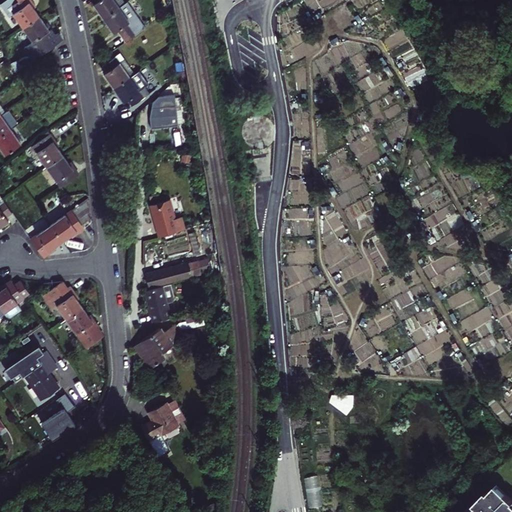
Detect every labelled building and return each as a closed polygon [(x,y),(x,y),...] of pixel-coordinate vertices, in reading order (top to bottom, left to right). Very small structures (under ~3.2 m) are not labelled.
[(11,13),(21,26),(37,14),(34,10),(30,5),(32,3),(29,0),(2,0),(0,2),(0,6),(7,16),(11,13)] [(120,0),(97,0),(97,1),(101,7),(107,15),(123,4),(120,0)] [(123,4),(107,15),(115,26),(118,30),(121,27),(129,37),(141,28),(123,4)] [(41,20),(37,14),(21,26),(29,37),(21,43),(32,57),(60,35),(55,29),(53,31),(47,23),(45,25),(41,20)] [(129,45),(107,62),(111,67),(107,70),(111,75),(118,84),(138,70),(127,55),(134,51),(129,45)] [(138,70),(118,84),(124,93),(128,98),(131,96),(136,102),(152,90),(148,84),(152,81),(142,67),(138,70)] [(182,139),(170,84),(152,102),(150,118),(152,125),(173,120),(177,140),(182,139)] [(6,111),(0,115),(0,136),(10,129),(15,126),(6,111)] [(10,129),(0,136),(0,146),(6,155),(21,144),(10,129)] [(32,150),(46,171),(62,160),(59,154),(55,150),(57,148),(50,138),(32,150)] [(60,191),(78,179),(72,169),(69,171),(67,166),(62,160),(46,171),(60,191)] [(155,219),(158,230),(185,223),(182,212),(177,213),(171,194),(150,199),(155,219)] [(49,229),(60,245),(71,237),(72,240),(82,233),(80,228),(84,226),(89,222),(87,204),(49,229)] [(0,207),(0,230),(2,229),(9,224),(6,221),(12,217),(3,205),(0,207)] [(195,227),(189,229),(194,250),(201,249),(195,227)] [(42,261),(46,257),(51,254),(50,252),(54,249),(60,245),(49,229),(29,242),(42,261)] [(174,259),(145,266),(147,273),(149,281),(202,268),(201,267),(211,265),(208,252),(174,260),(174,259)] [(177,291),(174,277),(147,284),(151,301),(155,318),(173,313),(169,296),(175,295),(177,291)] [(17,303),(24,298),(31,294),(22,281),(15,286),(12,281),(2,288),(3,289),(0,291),(0,307),(4,313),(8,319),(22,309),(17,303)] [(58,307),(67,318),(83,307),(75,298),(78,296),(74,291),(71,286),(68,288),(63,281),(43,296),(54,311),(58,307)] [(202,305),(187,309),(189,316),(179,318),(187,328),(207,322),(202,305)] [(88,347),(104,335),(99,328),(101,325),(97,320),(93,316),(91,317),(83,307),(67,318),(88,347)] [(179,318),(179,317),(167,326),(164,324),(140,343),(145,349),(157,365),(170,355),(166,350),(190,331),(187,328),(179,318)] [(17,384),(27,377),(43,402),(61,390),(53,378),(51,375),(59,370),(48,353),(46,354),(41,348),(8,370),(17,384)] [(67,410),(44,426),(56,443),(62,438),(79,427),(70,414),(79,408),(68,394),(60,399),(67,410)] [(160,417),(154,421),(149,423),(159,441),(164,439),(170,435),(168,432),(192,418),(181,397),(174,400),(173,398),(155,408),(160,417)] [(511,511),(511,500),(496,485),(488,494),(486,492),(470,509),(471,509),(467,511),(511,511)]
